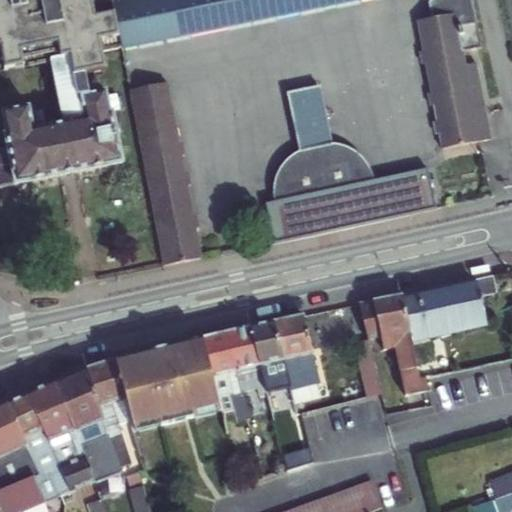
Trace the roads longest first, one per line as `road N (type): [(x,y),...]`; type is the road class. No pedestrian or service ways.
road 1 (primary): [(0,360),(511,242)]
road 2 (primary): [(511,215),(0,331)]
